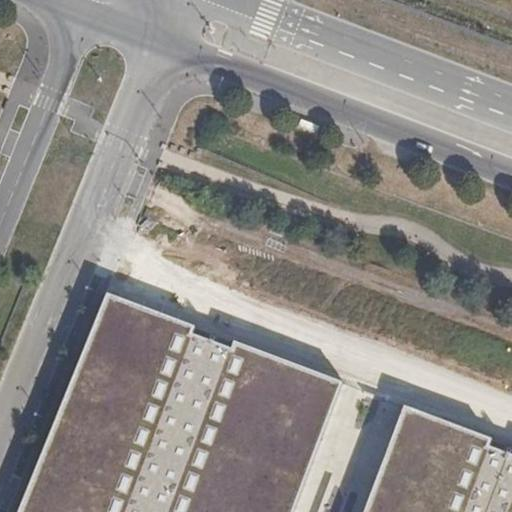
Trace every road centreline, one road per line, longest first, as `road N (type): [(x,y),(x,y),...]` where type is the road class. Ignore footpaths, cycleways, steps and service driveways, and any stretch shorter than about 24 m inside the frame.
road 1 (track): [(511,332),(108,180)]
road 2 (unclassified): [(0,434),(160,42)]
road 3 (secondary): [(160,42),(511,175)]
road 4 (secondary): [(511,100),(243,0)]
road 5 (unclassified): [(85,11),(0,217)]
